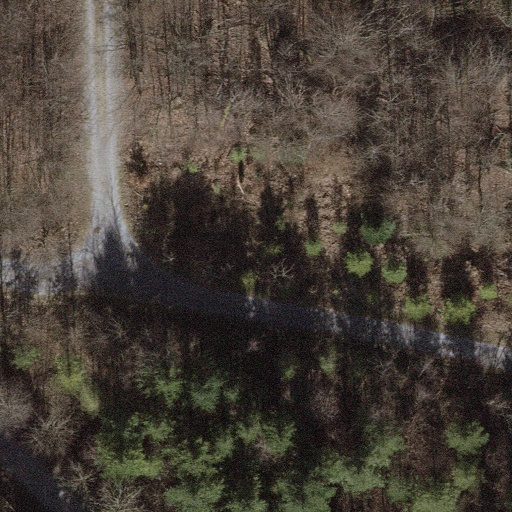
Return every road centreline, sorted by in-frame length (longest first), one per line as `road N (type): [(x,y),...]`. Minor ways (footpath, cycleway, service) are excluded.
road 1 (track): [(110,283),(511,358)]
road 2 (track): [(110,283),(101,0)]
